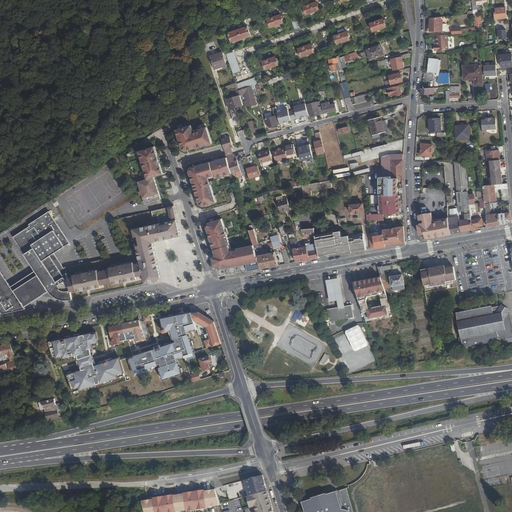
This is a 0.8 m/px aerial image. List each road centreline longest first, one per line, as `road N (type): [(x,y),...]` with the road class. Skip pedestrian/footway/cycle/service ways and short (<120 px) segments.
road 1 (trunk): [(511,374),(26,447)]
road 2 (trunk): [(52,452),(511,384)]
road 3 (trunk): [(511,366),(242,387)]
road 4 (trunk): [(262,449),(511,392)]
road 5 (residential): [(269,471),(511,413)]
road 6 (trunk): [(242,387),(26,447)]
road 7 (trunk): [(52,452),(75,458),(262,449)]
road 8 (residential): [(247,74),(243,50),(388,0)]
road 9 (residential): [(412,100),(242,144)]
road 10 (secondary): [(233,287),(398,253)]
road 11 (secondary): [(0,333),(145,303)]
road 12 (secondary): [(355,258),(210,284)]
road 13 (secondary): [(355,258),(212,291)]
road 14 (secondary): [(412,108),(405,170),(412,251)]
road 15 (residential): [(168,147),(210,284)]
